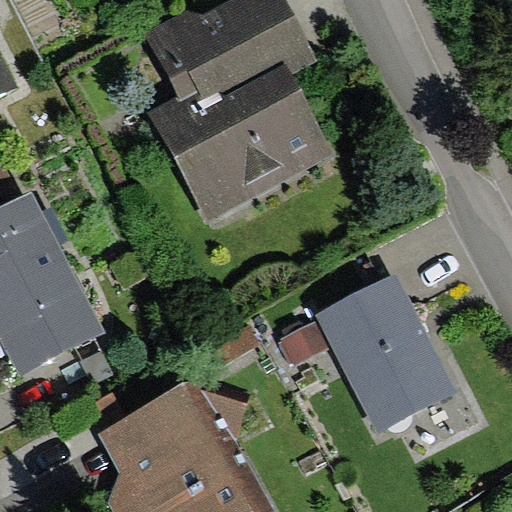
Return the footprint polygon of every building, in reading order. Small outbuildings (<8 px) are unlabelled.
[(151,128),(206,227),(316,166),(268,81),(303,61),(268,0),(259,0),(156,58),(185,109),(151,128)] [(94,340),(27,216),(0,230),(0,340),(21,379),(94,340)] [(105,275),(115,294),(147,279),(137,259),(105,275)] [(390,294),(322,328),(376,434),(444,400),(390,294)] [(279,346),(290,366),(318,351),(307,331),(279,346)] [(255,353),(244,335),(212,354),(223,372),(255,353)] [(96,450),(125,511),(265,511),(210,395),(96,450)]
